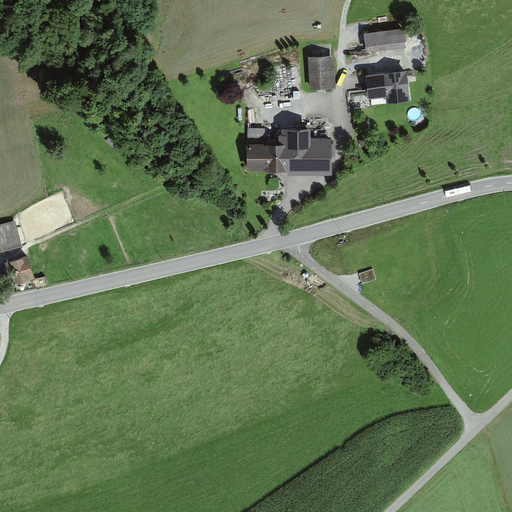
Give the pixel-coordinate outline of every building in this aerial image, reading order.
[(406,48),(404,30),(364,34),(366,52),(406,48)] [(337,90),(333,56),(307,59),(310,93),(337,90)] [(359,81),(363,113),(414,106),(409,69),(368,74),(369,80),(359,81)] [(330,170),(330,140),(311,140),(310,128),(280,128),(281,144),(247,144),(247,171),(330,170)] [(249,128),(249,140),(263,141),(264,128),(249,128)] [(0,250),(22,245),(16,220),(0,223),(0,250)] [(41,251),(33,253),(39,275),(47,273),(41,251)] [(5,260),(12,283),(35,276),(28,253),(5,260)]
